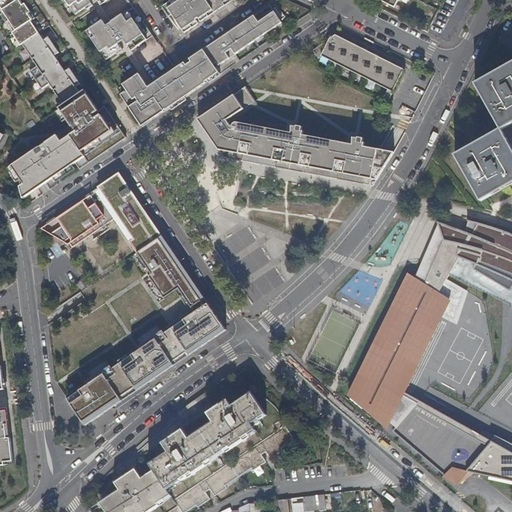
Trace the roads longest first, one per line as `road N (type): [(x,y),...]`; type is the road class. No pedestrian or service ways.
road 1 (tertiary): [(460,66),(388,195),(338,258),(252,336)]
road 2 (residential): [(16,229),(58,488)]
road 3 (residential): [(129,155),(342,6)]
road 4 (tertiary): [(252,336),(168,394),(58,488)]
road 5 (residential): [(252,336),(129,155)]
road 6 (residential): [(394,469),(252,336)]
road 7 (residential): [(218,511),(249,496),(382,478),(394,469)]
road 8 (unknown): [(144,145),(44,0)]
road 9 (residential): [(16,229),(129,155)]
road 10 (residential): [(342,6),(460,66)]
